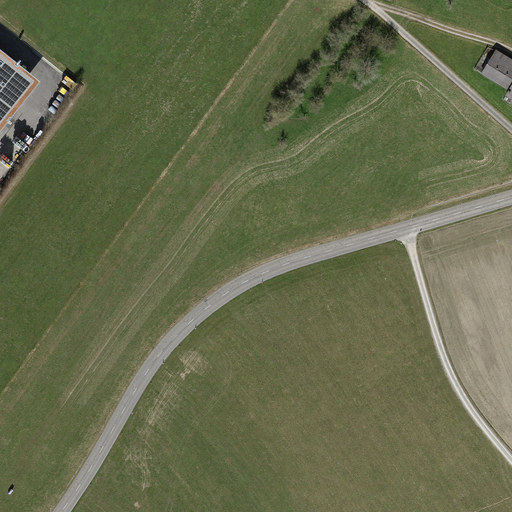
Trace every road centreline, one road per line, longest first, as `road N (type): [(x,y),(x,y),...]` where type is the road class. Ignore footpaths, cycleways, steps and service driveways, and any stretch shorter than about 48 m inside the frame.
road 1 (tertiary): [(511,196),(284,265),(215,301),(145,374),(61,511)]
road 2 (track): [(511,458),(448,374),(404,228)]
road 3 (track): [(363,0),(511,129)]
road 4 (track): [(369,4),(511,50)]
